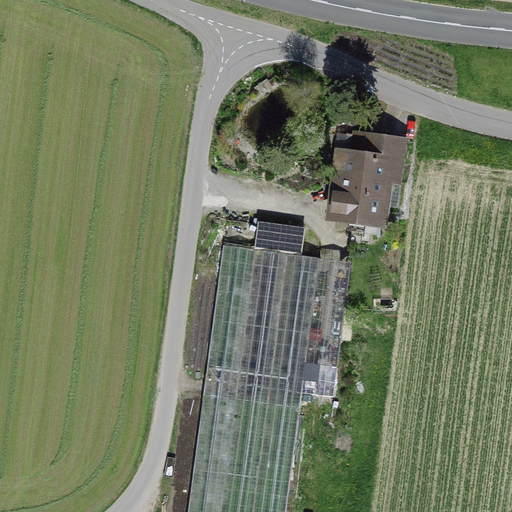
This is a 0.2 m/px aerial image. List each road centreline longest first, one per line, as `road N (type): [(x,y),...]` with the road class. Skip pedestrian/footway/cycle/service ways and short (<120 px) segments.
road 1 (unclassified): [(242,31),(201,118),(157,451),(123,511)]
road 2 (residential): [(242,31),(384,100),(511,130)]
road 3 (primary): [(317,0),(511,29)]
